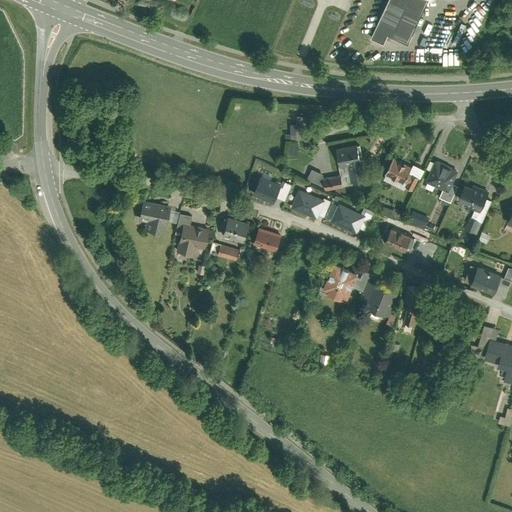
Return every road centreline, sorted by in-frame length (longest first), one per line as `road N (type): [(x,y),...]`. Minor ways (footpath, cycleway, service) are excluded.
road 1 (residential): [(511,306),(231,198),(142,177),(44,167)]
road 2 (tertiary): [(44,167),(65,230),(112,296),(373,511)]
road 3 (secondary): [(468,94),(289,83),(67,9)]
road 4 (tertiary): [(67,9),(46,67),(44,167)]
